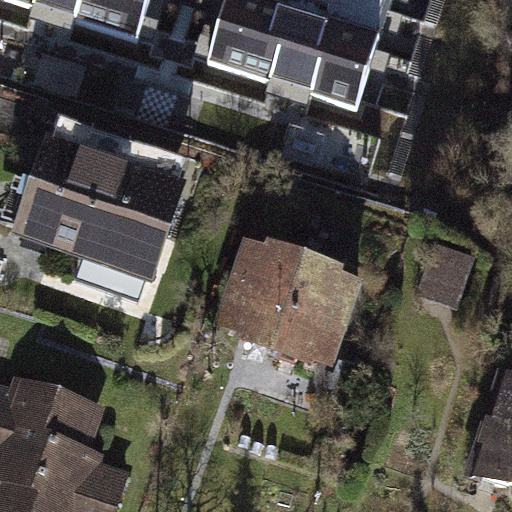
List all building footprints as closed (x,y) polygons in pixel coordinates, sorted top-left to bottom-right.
[(153,0),(0,0),(139,45),(153,0)] [(230,0),(209,67),(359,114),(394,0),(230,0)] [(183,186),(53,142),(20,239),(150,283),(183,186)] [(251,249),(223,328),(326,364),(354,285),(251,249)] [(511,384),(506,383),(475,479),(511,491),(511,384)] [(19,400),(4,395),(0,407),(0,456),(11,460),(0,492),(0,511),(116,511),(126,482),(91,470),(94,460),(80,455),(95,411),(24,387),(19,400)]
